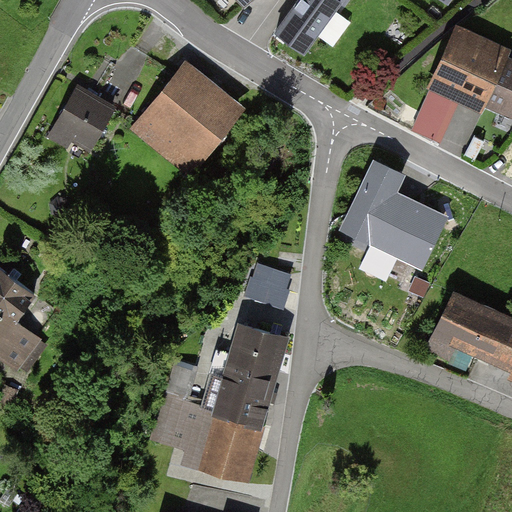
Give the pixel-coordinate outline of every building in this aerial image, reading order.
[(291,0),(273,26),(304,49),(340,0),(291,0)] [(511,54),(459,30),(437,77),(511,111),(511,54)] [(249,108),(189,63),(136,132),(196,177),(249,108)] [(114,104),(75,84),(49,134),(88,154),(114,104)] [(447,221),(393,196),(372,243),(427,267),(447,221)] [(0,265),(0,348),(40,296),(0,265)] [(288,301),(292,269),(263,266),(259,298),(288,301)] [(511,315),(461,294),(438,348),(511,379),(511,315)] [(252,491),(289,337),(242,326),(205,480),(252,491)]
